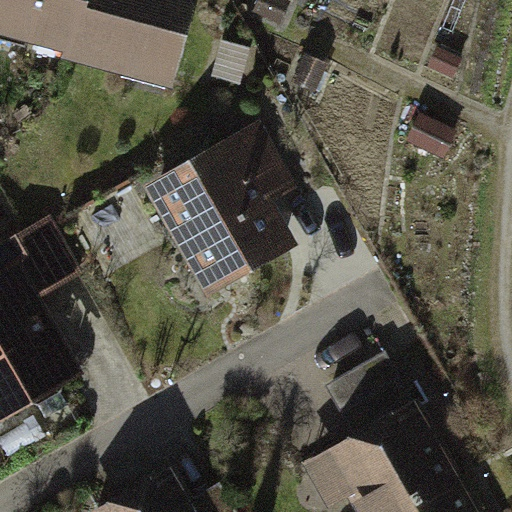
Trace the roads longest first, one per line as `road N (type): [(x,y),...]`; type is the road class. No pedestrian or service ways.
road 1 (track): [(511,129),(311,38)]
road 2 (track): [(511,361),(504,342),(511,184)]
